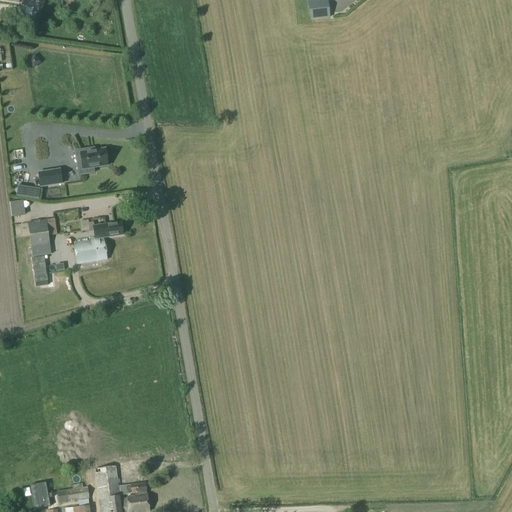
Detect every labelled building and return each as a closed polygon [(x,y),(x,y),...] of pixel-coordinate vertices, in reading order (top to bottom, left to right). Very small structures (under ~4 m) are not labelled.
[(327,0),(309,3),(311,20),(329,18),(327,0)] [(334,97),(319,98),(319,105),(311,105),(311,113),(335,111),(334,97)] [(395,113),(391,101),(378,105),(383,118),(395,113)] [(87,150),(74,151),(78,176),(94,173),(93,169),(107,166),(106,162),(108,161),(107,154),(105,154),(104,150),(88,152),(87,150)] [(59,171),(37,174),(40,188),(61,185),(59,171)] [(46,221),(28,223),(32,248),(49,245),(46,221)] [(104,241),(104,239),(125,236),(123,223),(94,227),(94,223),(88,224),(90,233),(94,233),(95,242),(104,241)] [(107,261),(104,241),(95,242),(74,245),(77,265),(107,261)] [(42,260),(27,262),(36,321),(44,319),(41,299),(49,298),(42,260)] [(129,275),(68,287),(70,301),(81,299),(84,312),(136,302),(133,287),(132,287),(129,275)] [(111,455),(96,456),(97,464),(112,463),(111,455)] [(116,467),(94,470),(98,500),(119,497),(116,467)] [(145,483),(118,486),(119,496),(131,494),(131,497),(147,495),(145,483)] [(87,487),(57,493),(58,505),(89,500),(87,487)] [(147,495),(131,497),(127,498),(127,499),(128,511),(149,511),(147,495)] [(98,500),(99,511),(121,511),(120,500),(119,497),(98,500)] [(128,511),(127,499),(120,500),(121,511),(128,511)]
